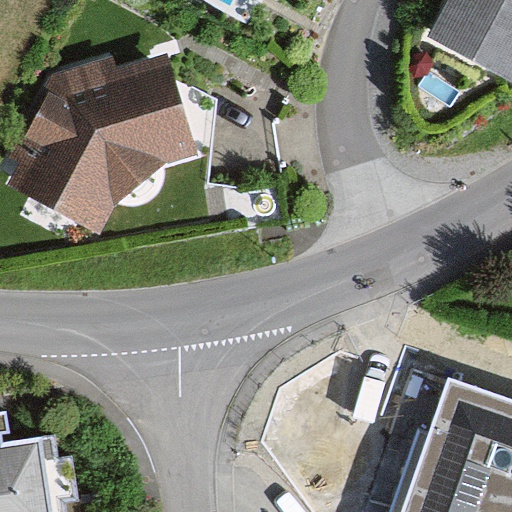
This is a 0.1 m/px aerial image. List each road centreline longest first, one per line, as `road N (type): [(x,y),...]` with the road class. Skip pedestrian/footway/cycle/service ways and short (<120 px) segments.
road 1 (residential): [(399,253),(362,163),(367,27),(378,0)]
road 2 (unclassified): [(177,314),(283,294),(399,253)]
road 3 (residential): [(177,314),(189,511)]
road 4 (unclassified): [(0,320),(177,314)]
road 5 (unclassified): [(399,253),(511,193)]
